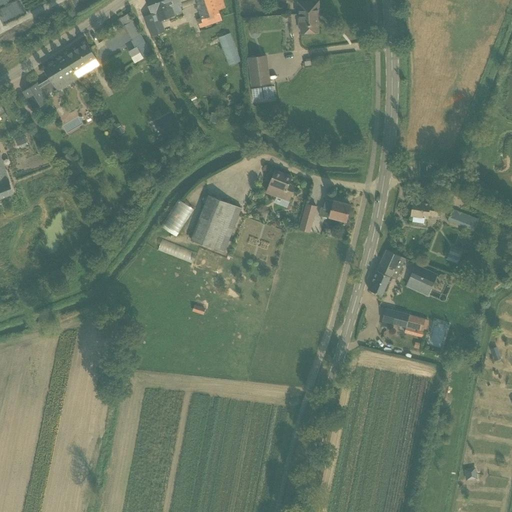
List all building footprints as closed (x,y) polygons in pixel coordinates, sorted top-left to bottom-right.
[(182,4),(180,0),(146,0),(152,14),(157,12),(160,21),(176,15),(175,14),(182,11),(180,5),(182,4)] [(195,0),(201,18),(197,19),(200,28),(204,27),(221,21),(222,21),(221,18),(220,13),(230,10),(226,0),(195,0)] [(297,2),(298,13),(319,12),(318,1),(297,2)] [(319,16),(319,12),(298,13),(299,26),(300,26),(300,33),(318,33),(318,16),(319,16)] [(218,38),(227,62),(229,66),(241,61),(230,33),(218,38)] [(142,36),(133,40),(142,57),(150,51),(142,36)] [(78,79),(101,65),(87,42),(65,56),(78,79)] [(58,92),(78,79),(65,56),(44,69),(49,78),(38,85),(37,83),(23,92),(35,111),(49,102),(41,88),(51,81),(58,92)] [(247,58),(251,85),(269,83),(265,56),(247,58)] [(275,86),(253,87),(253,102),(276,101),(275,86)] [(220,115),(211,113),(209,122),(217,124),(220,115)] [(125,132),(120,125),(114,130),(118,137),(125,132)] [(25,138),(16,142),(19,148),(28,144),(25,138)] [(0,199),(15,193),(0,153),(0,199)] [(61,159),(76,177),(83,171),(68,153),(61,159)] [(289,201),(293,192),(287,189),(292,177),(275,170),(267,192),(289,201)] [(191,240),(224,253),(241,208),(209,195),(191,240)] [(161,226),(176,236),(194,209),(179,199),(161,226)] [(319,215),(341,221),(345,222),(345,221),(346,221),(351,205),(326,199),(324,208),(321,207),(319,215)] [(437,217),(438,206),(430,204),(414,201),(411,215),(413,216),(411,222),(423,224),(424,217),(428,218),(429,216),(437,217)] [(299,229),(310,232),(316,207),(306,204),(299,229)] [(452,209),(448,221),(474,231),(478,219),(452,209)] [(163,239),(158,251),(193,264),(197,252),(163,239)] [(447,260),(459,263),(463,251),(451,247),(447,260)] [(399,262),(402,257),(387,250),(369,290),(384,297),(392,278),(397,280),(404,263),(399,262)] [(416,265),(409,279),(431,289),(438,274),(416,265)] [(193,311),(203,315),(205,309),(195,305),(193,311)] [(382,321),(406,327),(404,334),(414,336),(414,335),(416,335),(417,330),(423,331),(425,319),(386,308),(382,321)] [(470,345),(464,338),(458,344),(464,351),(470,345)] [(495,361),(501,359),(498,350),(492,352),(495,361)] [(466,468),(466,479),(477,479),(476,467),(466,468)]
